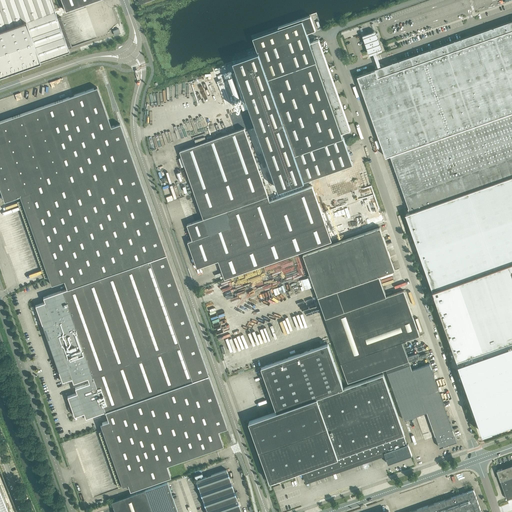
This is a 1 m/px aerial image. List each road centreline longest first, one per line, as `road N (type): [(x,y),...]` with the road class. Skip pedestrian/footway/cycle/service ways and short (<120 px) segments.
road 1 (unclassified): [(477,459),(329,32),(420,0)]
road 2 (unclassified): [(266,511),(136,145),(141,72),(130,51)]
road 3 (unclassified): [(72,511),(0,297)]
road 4 (unclassified): [(328,511),(477,459)]
road 5 (unclassified): [(130,51),(0,89)]
